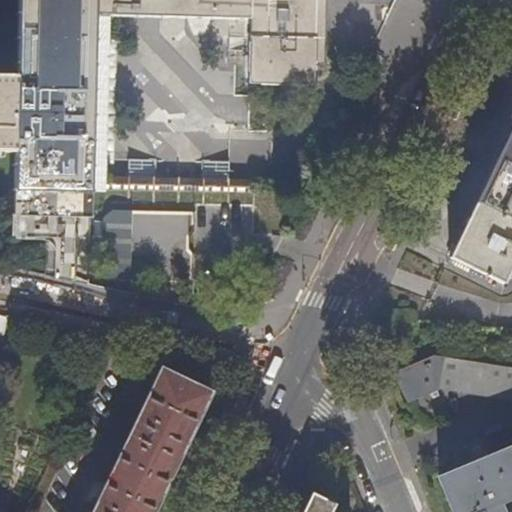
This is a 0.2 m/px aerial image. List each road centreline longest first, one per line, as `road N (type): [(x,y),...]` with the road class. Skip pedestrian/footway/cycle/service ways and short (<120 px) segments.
road 1 (tertiary): [(485,0),(308,365)]
road 2 (unclassified): [(308,365),(0,293)]
road 3 (residential): [(393,511),(340,383),(308,365)]
road 4 (tertiary): [(308,365),(228,511)]
